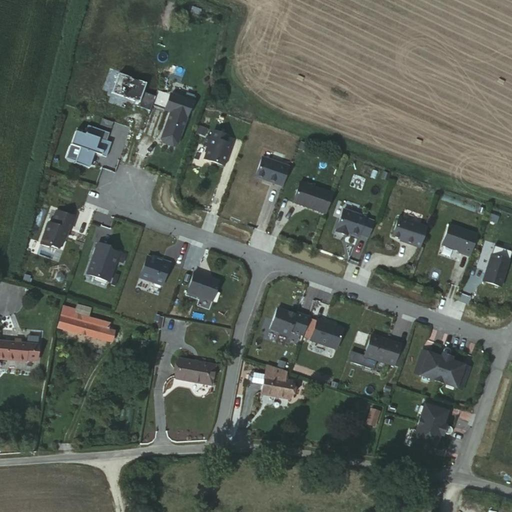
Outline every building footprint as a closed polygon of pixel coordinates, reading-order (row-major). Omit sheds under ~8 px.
[(136,110),(149,114),(151,109),(154,100),(141,96),(144,88),(117,78),(110,97),(137,106),(136,110)] [(190,106),(156,94),(154,100),(151,109),(169,116),(160,143),(162,146),(172,150),(175,148),(190,106)] [(101,119),(99,125),(110,129),(112,122),(101,119)] [(78,155),(73,168),(87,173),(92,160),(104,164),(109,149),(104,148),(107,140),(85,132),(82,141),(73,138),(68,152),(78,155)] [(223,169),(230,148),(224,146),(227,139),(213,134),(210,141),(207,140),(204,149),(207,150),(203,162),(223,169)] [(288,171),(260,161),(254,180),(281,190),(288,171)] [(324,217),(331,198),(298,186),(292,206),(324,217)] [(357,240),(364,221),(342,213),(334,235),(343,238),(344,236),(357,240)] [(69,235),(74,221),(55,215),(50,228),(47,227),(40,247),(41,250),(48,252),(50,251),(56,253),(60,251),(66,234),(69,235)] [(396,221),(390,239),(403,244),(402,245),(411,248),(412,244),(419,247),(423,232),(416,230),(417,228),(396,221)] [(476,238),(448,228),(440,248),(461,255),(461,257),(468,259),(476,238)] [(360,255),(365,239),(359,237),(354,252),(360,255)] [(106,251),(97,248),(85,278),(108,286),(118,257),(108,254),(106,251)] [(508,265),(490,259),(481,284),(499,290),(508,265)] [(160,289),(168,266),(161,264),(160,265),(146,260),(139,281),(160,289)] [(193,275),(186,296),(211,304),(218,284),(193,275)] [(44,303),(30,299),(27,308),(50,316),(53,303),(45,300),(44,303)] [(88,309),(75,305),(74,311),(71,319),(109,329),(110,321),(87,314),(88,309)] [(74,311),(59,308),(58,316),(71,319),(74,311)] [(290,332),(303,336),(309,319),(295,314),(294,317),(286,315),(287,313),(277,310),(269,330),(288,337),(290,332)] [(58,316),(55,329),(68,332),(71,319),(58,316)] [(109,329),(71,319),(68,332),(109,343),(113,330),(109,329)] [(343,330),(317,321),(310,340),(336,349),(343,330)] [(394,364),(401,344),(385,339),(384,340),(380,339),(380,337),(371,334),(364,353),(394,364)] [(21,345),(15,345),(0,343),(0,361),(26,364),(27,362),(36,363),(36,354),(26,353),(27,346),(21,345)] [(394,364),(399,365),(406,346),(401,344),(394,364)] [(37,346),(27,346),(26,353),(36,354),(37,346)] [(420,352),(412,375),(418,377),(426,354),(420,352)] [(463,366),(426,354),(418,377),(455,390),(463,366)] [(212,383),(217,364),(181,357),(177,376),(212,383)] [(289,372),(268,366),(266,374),(287,380),(289,372)] [(469,369),(463,366),(455,390),(461,391),(469,369)] [(263,387),(265,377),(254,374),(249,376),(248,380),(252,384),(263,387)] [(293,382),(287,380),(266,374),(265,377),(263,387),(261,392),(289,400),(293,382)] [(367,401),(358,398),(357,404),(366,407),(367,401)] [(425,400),(423,406),(446,413),(448,407),(425,400)] [(435,450),(446,413),(423,406),(411,443),(435,450)] [(370,411),(366,422),(375,425),(379,414),(370,411)] [(499,449),(508,452),(510,445),(502,442),(499,449)] [(435,450),(411,443),(410,449),(433,456),(435,450)] [(492,470),(500,474),(504,463),(506,458),(508,452),(499,449),(492,470)] [(497,483),(507,486),(511,469),(511,465),(510,465),(504,463),(500,474),(497,483)]
